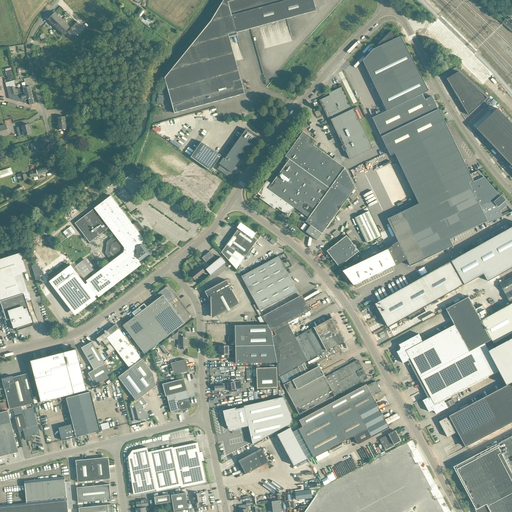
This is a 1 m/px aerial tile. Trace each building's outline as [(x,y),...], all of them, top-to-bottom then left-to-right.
[(231,33),(231,36),(237,35),(236,33),(316,11),(312,0),(222,0),(211,21),(191,45),(208,40),(227,34),(231,33)] [(70,27),(55,12),(47,20),(62,35),(70,27)] [(137,18),(141,21),(150,27),(152,24),(146,20),(145,21),(143,19),(139,16),(137,18)] [(503,23),(502,23),(511,31),(511,24),(506,19),(503,23)] [(379,44),(380,46),(374,49),(363,61),(387,111),(423,94),(429,91),(401,36),(396,39),(392,31),(379,44)] [(228,37),(231,36),(231,33),(227,34),(208,40),(191,45),(165,77),(164,77),(167,90),(174,113),(244,94),(228,37)] [(459,72),(447,79),(455,92),(461,102),(469,115),(488,98),(459,72)] [(19,95),(32,92),(30,86),(23,88),(22,87),(18,88),(17,89),(18,93),(15,93),(15,92),(15,91),(14,87),(8,88),(9,95),(12,94),(19,93),(19,95)] [(342,88),(343,87),(342,87),(341,87),(342,87),(339,89),(338,88),(338,89),(335,90),(332,92),(332,91),(332,92),(329,93),(328,93),(330,96),(327,97),(326,97),(323,99),(323,98),(323,99),(320,100),(320,101),(319,101),(320,101),(322,105),(321,105),(322,105),(324,109),(323,109),(331,125),(333,124),(343,146),(341,146),(343,151),(345,150),(349,159),(372,148),(353,108),(352,109),(350,105),(351,105),(351,104),(350,105),(348,101),(349,100),(348,100),(346,96),(347,96),(346,96),(344,92),(345,92),(344,91),(344,92),(342,88)] [(22,100),(33,97),(32,92),(19,95),(19,93),(12,94),(13,99),(22,102),(22,100)] [(480,173),(472,177),(439,109),(438,109),(432,96),(426,100),(423,94),(387,111),(373,118),(391,156),(396,154),(420,204),(388,219),(411,266),(454,245),(450,239),(488,221),(511,210),(504,201),(503,201),(501,198),(480,173)] [(511,122),(498,108),(477,128),(511,165),(510,166),(511,168),(511,122)] [(58,130),(63,130),(66,129),(65,117),(57,117),(58,130)] [(24,136),(27,135),(31,134),(29,124),(22,126),(17,128),(18,131),(22,130),(24,136)] [(0,135),(8,134),(6,125),(0,126),(0,135)] [(225,159),(201,142),(190,157),(210,171),(219,158),(221,160),(219,164),(220,165),(217,169),(232,180),(238,172),(233,169),(256,137),(253,134),(253,133),(252,133),(252,132),(251,132),(251,131),(250,131),(249,131),(248,131),(245,129),(225,159)] [(335,156),(333,159),(313,145),(316,141),(313,139),(312,140),(311,138),(303,131),(285,156),(289,159),(271,184),(267,181),(258,194),(258,193),(257,194),(262,197),(261,199),(271,205),(271,206),(275,208),(276,207),(288,216),(294,207),(308,218),(305,222),(310,225),(305,232),(317,240),(355,188),(345,168),(341,165),(342,163),(341,160),(335,156)] [(11,167),(0,170),(0,177),(13,174),(11,167)] [(46,177),(45,172),(47,172),(45,167),(41,168),(36,169),(36,172),(34,172),(33,172),(29,173),(30,178),(38,176),(39,179),(46,177)] [(176,194),(184,182),(166,169),(158,181),(176,194)] [(392,205),(413,196),(402,171),(393,175),(397,185),(393,186),(396,192),(392,193),(393,197),(390,199),(392,205)] [(134,172),(121,182),(133,198),(146,188),(134,172)] [(148,251),(142,242),(144,240),(141,236),(146,233),(137,221),(133,225),(110,196),(94,208),(94,209),(74,223),(89,243),(109,228),(118,240),(111,245),(110,252),(115,258),(85,281),(86,283),(85,284),(70,265),(52,278),(78,312),(96,299),(94,297),(97,295),(98,297),(141,265),(139,262),(148,256),(146,254),(147,252),(148,251)] [(366,242),(380,236),(368,211),(354,218),(366,242)] [(255,234),(240,223),(237,227),(238,229),(221,252),(236,269),(257,240),(253,236),(255,234)] [(511,227),(474,249),(452,261),(465,285),(484,274),(488,281),(511,268),(511,227)] [(345,262),(346,261),(358,251),(346,235),(326,251),(336,263),(342,258),(345,262)] [(396,265),(388,249),(342,271),(353,285),(396,265)] [(217,260),(210,251),(202,258),(209,266),(205,269),(210,275),(225,262),(221,257),(217,260)] [(31,300),(22,273),(27,271),(21,252),(0,259),(0,301),(6,320),(10,319),(13,328),(14,328),(13,327),(15,327),(16,331),(17,330),(17,329),(22,328),(22,329),(34,325),(30,312),(26,301),(31,300)] [(242,276),(241,276),(259,310),(297,290),(278,256),(242,276)] [(205,273),(200,266),(190,274),(195,281),(205,273)] [(432,310),(454,298),(448,287),(452,285),(444,269),(373,308),(383,326),(387,324),(392,332),(428,313),(427,311),(431,309),(432,310)] [(507,305),(511,301),(511,277),(500,284),(510,301),(506,303),(507,305)] [(226,280),(205,291),(210,302),(211,313),(213,318),(217,316),(218,317),(235,308),(235,306),(239,304),(226,280)] [(169,303),(176,298),(173,293),(172,294),(170,291),(171,291),(167,286),(157,293),(158,293),(160,295),(159,296),(160,297),(163,295),(169,303)] [(135,316),(156,344),(184,323),(169,303),(163,295),(160,297),(141,311),(139,307),(132,313),(135,316)] [(300,296),(263,316),(266,322),(267,324),(271,331),(273,330),(287,323),(307,312),(310,311),(308,307),(307,308),(300,296)] [(492,340),(476,309),(469,297),(461,301),(447,309),(455,325),(423,342),(419,334),(403,343),(400,344),(399,344),(401,348),(400,350),(397,352),(398,352),(403,363),(409,360),(408,359),(411,358),(419,374),(417,375),(419,379),(490,341),(492,340)] [(511,301),(507,305),(507,306),(489,315),(483,305),(476,309),(492,340),(494,344),(511,334),(511,301)] [(144,354),(156,344),(135,316),(123,325),(126,329),(144,354)] [(299,371),(306,367),(303,363),(344,341),(332,318),(295,337),(287,323),(273,330),(271,331),(273,345),(276,362),(279,376),(279,377),(297,367),(299,371)] [(119,329),(119,328),(115,324),(107,330),(108,331),(107,332),(106,331),(106,330),(105,330),(104,331),(104,332),(103,333),(102,333),(103,334),(96,339),(99,343),(102,341),(109,349),(106,352),(108,355),(115,350),(129,368),(141,359),(119,329)] [(271,331),(267,324),(235,325),(235,346),(273,345),(271,331)] [(180,349),(188,349),(188,344),(187,343),(186,343),(186,337),(178,337),(178,344),(180,344),(180,349)] [(511,338),(493,348),(489,351),(499,371),(507,385),(511,382),(511,338)] [(112,376),(105,364),(92,341),(81,348),(94,370),(88,373),(92,381),(90,382),(93,387),(112,376)] [(444,400),(499,371),(489,351),(493,348),(490,341),(419,379),(421,382),(423,381),(432,397),(429,399),(428,397),(423,400),(423,401),(424,401),(429,411),(429,412),(433,410),(435,411),(437,414),(437,413),(453,405),(451,400),(445,403),(444,400)] [(236,363),(276,362),(273,345),(235,346),(236,363)] [(232,354),(232,350),(228,350),(228,346),(220,346),(220,355),(228,354),(232,354)] [(86,391),(76,349),(58,354),(57,352),(52,353),(52,355),(30,361),(41,402),(86,391)] [(136,401),(140,398),(156,386),(153,374),(142,359),(118,377),(136,401)] [(185,359),(171,363),(174,375),(188,371),(185,359)] [(299,415),(363,381),(367,378),(365,374),(362,369),(357,360),(352,363),(334,372),(325,377),(319,366),(308,372),(306,367),(299,371),(301,374),(290,380),(283,384),(283,385),(299,415)] [(256,368),(257,388),(277,387),(276,367),(256,368)] [(0,383),(0,389),(4,389),(10,409),(34,403),(27,374),(12,377),(12,376),(2,379),(3,383),(0,383)] [(180,410),(191,407),(189,399),(188,400),(187,398),(189,397),(184,378),(162,384),(165,396),(167,396),(171,412),(178,410),(178,411),(180,411),(180,410)] [(227,391),(235,390),(242,389),(241,381),(234,382),(223,383),(223,384),(214,385),(215,391),(223,391),(223,389),(227,389),(227,391)] [(381,391),(376,381),(367,386),(366,384),(299,420),(302,426),(298,429),(313,457),(353,436),(358,444),(389,428),(372,396),(381,391)] [(511,422),(511,382),(507,385),(461,410),(439,421),(442,426),(443,426),(444,429),(444,430),(448,437),(458,432),(466,447),(485,437),(511,422)] [(62,440),(100,431),(99,426),(90,391),(66,398),(73,424),(58,427),(62,440)] [(244,407),(224,412),(226,420),(225,420),(227,426),(227,425),(228,428),(231,430),(234,429),(234,430),(239,429),(239,428),(248,426),(252,444),(290,424),(292,419),(283,397),(244,406),(244,407)] [(140,398),(136,401),(130,406),(134,420),(138,419),(139,421),(148,418),(147,415),(141,407),(145,404),(140,398)] [(33,407),(22,410),(21,407),(13,409),(15,416),(14,416),(18,432),(23,430),(26,440),(33,439),(32,434),(35,433),(35,435),(40,437),(33,407)] [(0,456),(18,452),(8,411),(0,412),(0,456)] [(294,428),(280,433),(292,466),(306,461),(294,428)] [(393,444),(396,443),(400,441),(395,431),(379,439),(385,451),(394,446),(393,444)] [(511,435),(498,443),(511,468),(511,467),(511,435)] [(161,449),(168,488),(181,486),(181,487),(206,482),(201,460),(202,460),(202,457),(203,457),(202,452),(199,452),(197,442),(173,448),(172,447),(161,449)] [(511,511),(511,471),(497,444),(454,467),(477,510),(479,508),(480,511),(484,509),(485,511),(511,511)] [(168,488),(161,449),(148,452),(147,447),(132,450),(128,456),(133,494),(156,490),(156,491),(168,488)] [(261,449),(260,449),(238,460),(245,474),(268,462),(261,449)] [(93,481),(91,460),(84,461),(84,459),(75,460),(78,482),(93,481)] [(91,460),(93,481),(109,479),(107,459),(91,460)] [(69,481),(68,481),(65,482),(64,477),(24,481),(26,503),(0,505),(0,511),(68,511),(68,509),(71,509),(72,509),(72,508),(73,508),(73,507),(70,483),(70,482),(69,482),(69,481)] [(76,487),(78,502),(111,499),(109,484),(76,487)] [(311,490),(295,492),(296,500),(312,498),(311,490)] [(188,509),(185,492),(171,495),(174,511),(183,510),(188,509)] [(200,493),(193,494),(194,503),(195,508),(202,507),(200,493)] [(155,504),(170,502),(169,494),(154,496),(155,504)] [(135,511),(146,511),(145,507),(149,507),(147,499),(140,500),(140,502),(136,502),(136,507),(137,507),(137,508),(135,509),(135,511)] [(280,500),(271,501),(272,511),(274,511),(282,511),(280,500)] [(246,505),(239,506),(239,510),(239,511),(247,511),(247,507),(246,505),(248,505),(252,504),(252,501),(246,502),(246,505)]
